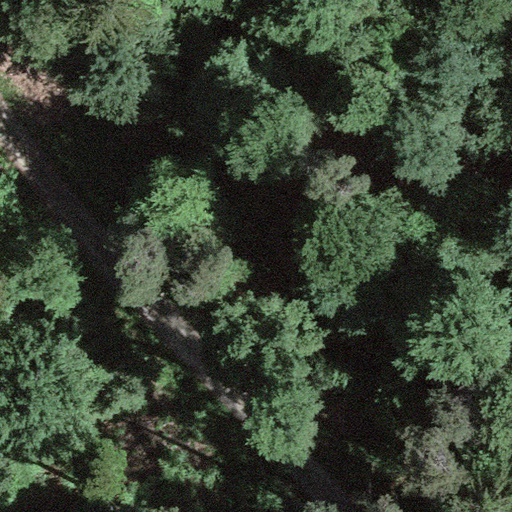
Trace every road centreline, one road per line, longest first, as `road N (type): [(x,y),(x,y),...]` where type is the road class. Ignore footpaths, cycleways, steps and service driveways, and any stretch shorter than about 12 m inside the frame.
road 1 (track): [(342,511),(0,71)]
road 2 (track): [(511,154),(188,0)]
